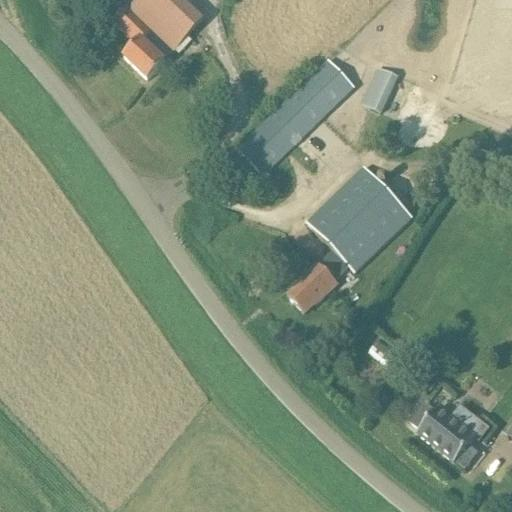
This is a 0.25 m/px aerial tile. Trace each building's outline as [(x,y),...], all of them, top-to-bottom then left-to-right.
[(136,48),(123,61),(147,84),(164,67),(163,66),(172,56),(173,57),(189,40),(156,9),(163,2),(161,0),(141,0),(129,12),(127,10),(113,25),(136,48)] [(355,92),(328,64),(236,153),(249,168),(262,181),(273,172),(355,92)] [(378,71),(362,107),(382,116),(398,80),(378,71)] [(305,226),(332,255),(319,268),(318,267),(296,288),(297,290),(287,300),(305,318),(314,309),(316,310),(339,289),(336,286),(350,273),(355,279),(413,223),(364,171),(305,226)] [(435,416),(424,408),(410,427),(420,435),(417,438),(454,468),(456,467),(465,474),(473,464),(464,457),(475,442),(438,413),(435,416)]
